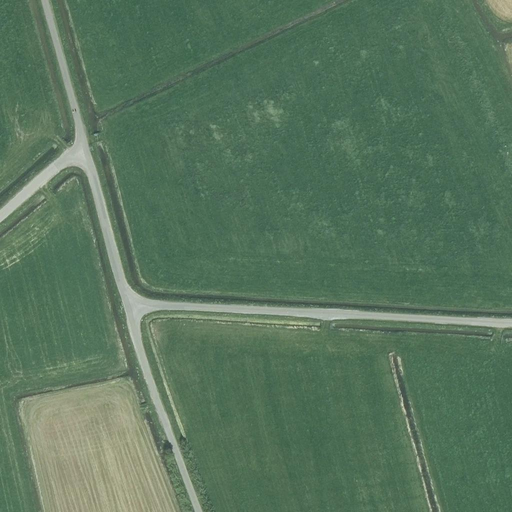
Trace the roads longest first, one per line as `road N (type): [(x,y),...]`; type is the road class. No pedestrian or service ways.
road 1 (unclassified): [(511,321),(126,304)]
road 2 (unclassified): [(199,511),(126,304)]
road 3 (unclassified): [(126,304),(83,150)]
road 4 (unclassified): [(83,150),(43,0)]
